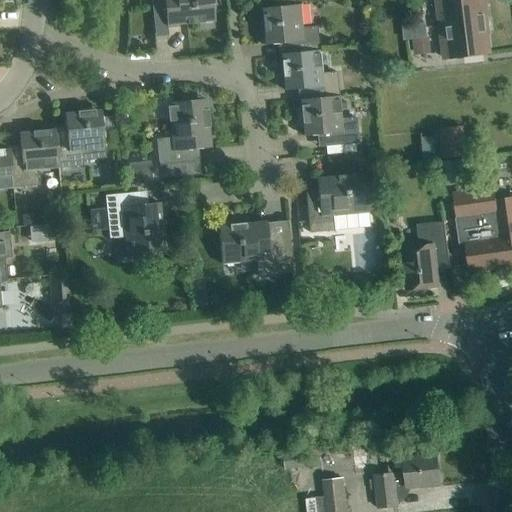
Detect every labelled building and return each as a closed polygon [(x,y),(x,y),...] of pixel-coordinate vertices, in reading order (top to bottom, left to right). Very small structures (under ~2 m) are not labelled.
[(151,0),(152,7),(164,6),(166,26),(197,23),(196,19),(214,17),(212,0),(151,0)] [(440,23),(444,56),(462,54),(459,26),(475,24),(474,21),(485,20),(483,0),(443,0),(446,22),(440,23)] [(285,54),(319,51),(317,26),(302,27),(300,5),(265,8),(267,26),(263,26),(265,45),(284,43),(285,54)] [(412,41),(414,58),(430,56),(428,39),(412,41)] [(361,61),(369,60),(368,48),(356,49),(357,57),(361,61)] [(319,51),(285,54),(286,72),(283,72),(284,90),(303,88),(304,100),(338,97),(336,72),(321,73),(319,51)] [(338,97),(304,100),(306,117),(302,118),(304,136),(323,134),(324,146),(358,143),(356,117),(341,119),(338,97)] [(160,179),(201,175),(199,161),(192,161),(191,149),(211,147),(208,117),(204,117),(202,100),(168,103),(171,138),(156,139),(160,179)] [(54,134),(58,168),(84,166),(84,160),(96,159),(101,157),(103,154),(104,149),(101,114),(83,116),(83,112),(65,113),(67,132),(54,134)] [(444,159),(466,157),(464,128),(441,129),(444,159)] [(58,168),(54,134),(38,135),(37,131),(19,133),(21,152),(9,153),(12,188),(38,185),(36,170),(58,168)] [(0,189),(12,188),(9,153),(0,154),(0,189)] [(439,165),(441,187),(472,183),(469,161),(439,165)] [(150,164),(129,166),(130,182),(131,182),(150,180),(152,180),(150,164)] [(310,233),(335,230),(369,226),(368,212),(365,178),(347,179),(347,175),(317,178),(319,198),(306,199),(310,233)] [(494,187),(453,193),(457,220),(462,250),(466,249),(469,272),(511,265),(511,196),(495,199),(494,187)] [(160,251),(160,249),(159,234),(163,233),(160,203),(140,205),(138,193),(105,196),(108,221),(122,220),(126,254),(160,251)] [(21,214),(22,225),(33,225),(32,213),(21,214)] [(236,228),(218,230),(222,264),(256,261),(258,276),(292,272),(289,239),(268,241),(266,221),(236,224),(236,228)] [(435,260),(449,258),(445,221),(425,224),(426,235),(418,236),(419,246),(403,248),(407,290),(438,286),(435,260)] [(63,222),(49,224),(51,240),(65,238),(63,222)] [(0,281),(6,281),(4,258),(12,258),(9,232),(0,232),(0,281)] [(387,250),(375,251),(377,271),(389,270),(387,250)] [(72,306),(68,275),(50,277),(53,307),(72,306)] [(206,277),(192,278),(196,306),(209,304),(206,277)] [(354,474),(368,473),(366,448),(351,450),(354,474)] [(374,476),(378,507),(398,505),(396,487),(407,486),(407,487),(439,483),(436,455),(404,458),(406,472),(374,476)] [(346,511),(343,479),(323,481),(315,482),(318,511),(346,511)]
